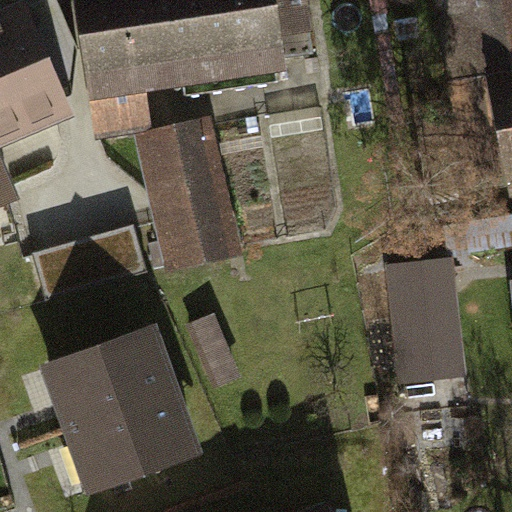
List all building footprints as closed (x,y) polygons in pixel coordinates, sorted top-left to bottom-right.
[(60,0),(26,0),(0,11),(0,199),(10,195),(0,170),(0,132),(69,103),(79,43),(60,0)] [(291,0),(104,0),(114,88),(300,67),(291,0)] [(511,0),(438,0),(460,112),(420,120),(435,197),(498,185),(511,182),(511,0)] [(232,116),(174,129),(205,260),(263,247),(232,116)] [(44,256),(55,300),(154,274),(142,230),(44,256)] [(456,260),(388,268),(402,388),(470,380),(456,260)] [(200,322),(220,390),(245,382),(225,315),(200,322)] [(155,327),(48,365),(93,489),(199,451),(155,327)] [(338,511),(332,494),(281,511),(338,511)]
